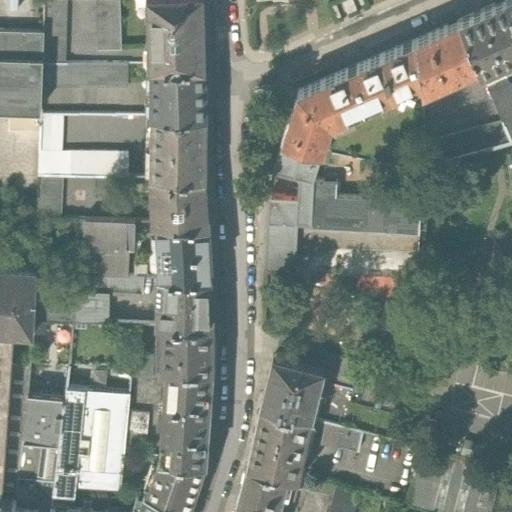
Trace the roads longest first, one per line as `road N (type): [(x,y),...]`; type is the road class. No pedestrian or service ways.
road 1 (residential): [(208,511),(235,393),(229,88)]
road 2 (residential): [(442,0),(229,88)]
